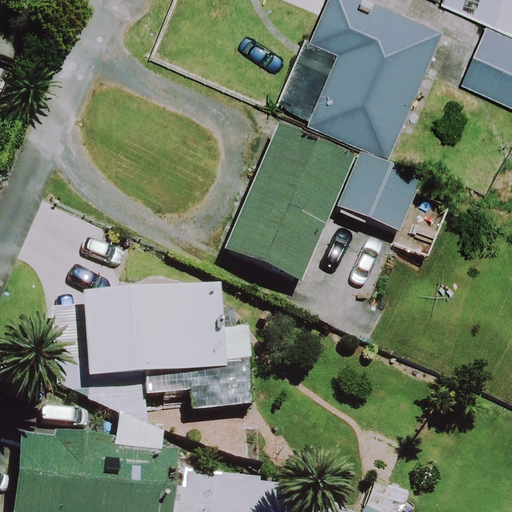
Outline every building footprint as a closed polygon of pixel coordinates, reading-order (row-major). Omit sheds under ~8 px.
[(447,37),(360,0),(323,0),(277,109),(309,123),(394,160),(447,37)] [(487,30),(511,37),(511,0),(446,0),(444,7),(489,22),(487,30)] [(511,37),(487,30),(467,90),(511,104),(511,37)] [(415,192),(275,134),(223,260),(299,292),(331,214),(395,241),(415,192)] [(222,337),(219,298),(80,307),(85,389),(186,382),(189,420),(249,416),(244,336),(222,337)] [(154,511),(160,432),(114,429),(113,453),(20,446),(15,511),(154,511)]
